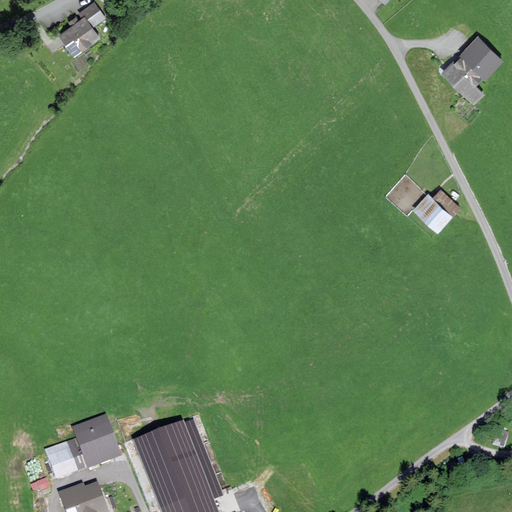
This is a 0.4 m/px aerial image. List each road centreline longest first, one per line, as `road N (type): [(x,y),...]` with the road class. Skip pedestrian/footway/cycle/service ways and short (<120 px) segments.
road 1 (residential): [(413,87),(511,296)]
road 2 (residential): [(511,392),(356,511)]
